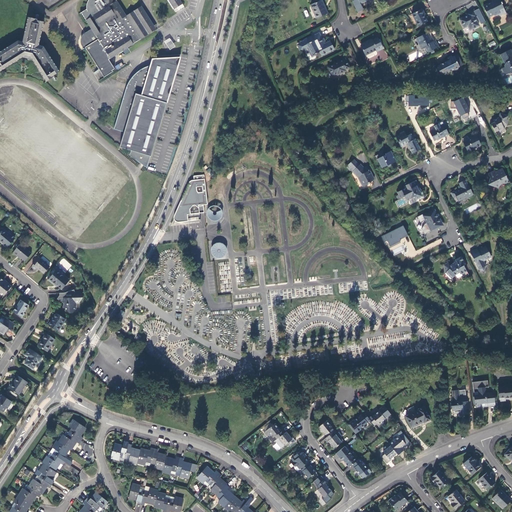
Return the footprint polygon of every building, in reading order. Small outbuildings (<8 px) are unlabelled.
[(89,0),(88,2),(87,4),(87,7),(87,9),(81,13),(91,28),(98,39),(85,47),(97,66),(98,66),(99,68),(99,69),(100,70),(101,71),(103,73),(104,77),(113,72),(112,70),(115,69),(109,59),(141,39),(127,16),(126,16),(116,0),(89,0)] [(168,0),(175,9),(183,4),(180,0),(168,0)] [(321,0),(310,5),(313,10),(314,10),(318,18),(328,13),(321,0)] [(355,0),(352,1),(357,12),(363,9),(360,4),(368,0),(355,0)] [(483,7),(489,18),(494,15),(494,16),(500,13),(499,11),(503,8),(501,4),(502,4),(500,0),(493,0),(491,1),(492,3),(489,5),(489,4),(483,7)] [(142,7),(127,16),(141,39),(156,30),(142,7)] [(422,9),(412,14),(418,26),(427,22),(423,15),(425,14),(422,9)] [(479,9),(474,11),(474,10),(466,14),(467,16),(460,20),(464,29),(468,27),(470,31),(479,26),(475,18),(477,17),(481,25),(485,23),(479,9)] [(18,41),(0,51),(0,70),(1,71),(23,57),(32,59),(46,81),(52,78),(52,77),(60,72),(44,46),(39,45),(44,22),(37,20),(37,19),(28,17),(22,41),(18,41)] [(84,48),(85,47),(98,39),(91,28),(89,30),(86,32),(84,33),(83,35),(81,38),(80,40),(80,42),(81,44),(81,46),(84,48)] [(322,39),(319,33),(300,42),(303,47),(307,45),(308,48),(313,56),(320,52),(321,55),(334,49),(330,41),(326,43),(324,44),(322,39)] [(427,33),(416,38),(422,49),(426,47),(428,52),(438,47),(435,40),(432,42),(427,33)] [(170,50),(175,46),(170,37),(164,41),(170,50)] [(360,46),(365,55),(376,50),(377,51),(383,48),(378,38),(373,40),(372,40),(360,46)] [(303,47),(300,42),(296,45),(300,52),(308,48),(307,45),(303,47)] [(511,53),(510,50),(500,55),(504,64),(505,63),(506,65),(505,65),(505,67),(502,69),(505,75),(511,71),(511,53)] [(441,66),(438,68),(441,74),(444,73),(445,74),(453,70),(455,71),(459,69),(459,67),(463,65),(457,54),(453,57),(449,59),(449,60),(441,65),(441,66)] [(345,59),(328,68),(333,76),(337,74),(338,75),(346,71),(345,70),(349,68),(345,59)] [(99,80),(103,77),(98,69),(94,72),(99,80)] [(425,99),(410,97),(410,104),(425,106),(425,99)] [(471,106),(467,107),(462,98),(454,102),(451,102),(450,109),(456,109),(459,115),(460,114),(464,122),(477,116),(472,106),(471,106)] [(507,117),(500,114),(498,118),(493,120),(494,123),(491,124),(495,133),(498,131),(499,132),(504,130),(503,126),(505,125),(507,121),(506,120),(507,117)] [(117,119),(114,128),(122,131),(125,122),(117,119)] [(444,137),(449,135),(443,124),(439,126),(438,124),(434,126),(435,129),(429,132),(434,141),(437,139),(437,140),(444,137)] [(412,153),(420,149),(415,140),(414,140),(411,134),(406,136),(405,133),(404,133),(400,135),(396,137),(401,147),(407,144),(412,153)] [(480,145),(476,136),(463,142),(468,152),(473,150),(473,149),(480,145)] [(390,164),(396,161),(391,151),(385,154),(385,155),(377,159),(381,168),(386,165),(387,166),(390,164)] [(359,165),(354,159),(346,167),(351,173),(353,171),(359,177),(358,178),(363,186),(370,183),(369,182),(373,180),(371,175),(371,176),(370,174),(370,173),(367,166),(363,168),(359,165)] [(495,170),(487,174),(490,178),(487,185),(498,188),(501,184),(506,184),(508,180),(502,169),(495,171),(495,170)] [(174,215),(173,217),(174,220),(175,221),(178,222),(182,222),(186,221),(186,223),(201,221),(200,213),(204,213),(204,206),(208,205),(205,183),(204,175),(193,176),(194,180),(193,180),(192,180),(190,181),(190,182),(189,182),(176,211),(174,215)] [(461,188),(451,193),(453,198),(456,196),(459,201),(467,196),(468,198),(473,195),(465,180),(459,183),(461,188)] [(415,181),(405,186),(406,188),(397,193),(398,195),(396,196),(398,200),(404,197),(406,201),(407,201),(415,197),(416,199),(418,198),(421,196),(419,191),(416,185),(417,184),(415,181)] [(408,203),(407,201),(406,201),(404,197),(398,200),(395,201),(398,208),(408,203)] [(212,212),(213,212),(208,209),(207,212),(207,215),(208,218),(211,220),(214,221),(217,221),(220,219),(221,216),(222,213),(221,210),(216,212),(217,213),(217,214),(216,214),(216,215),(215,215),(214,216),(214,215),(213,215),(212,214),(212,213),(212,212)] [(423,216),(428,227),(424,229),(426,233),(430,231),(430,232),(442,226),(434,210),(423,216)] [(403,225),(382,235),(385,242),(387,241),(390,246),(401,240),(400,237),(408,234),(403,225)] [(3,229),(0,232),(0,241),(3,244),(7,248),(15,238),(11,234),(10,235),(3,229)] [(212,248),(211,251),(212,254),(214,256),(216,258),(219,258),(222,257),(225,255),(226,252),(226,249),(225,246),(222,244),(219,243),(216,243),(213,245),(212,248)] [(31,253),(20,244),(13,252),(19,258),(20,257),(25,261),(31,253)] [(476,248),(470,252),(474,260),(475,260),(477,264),(476,264),(478,269),(484,271),(485,266),(483,261),(491,257),(486,246),(481,249),(481,250),(478,252),(476,248)] [(460,274),(461,274),(466,271),(463,266),(464,262),(461,257),(455,259),(457,262),(450,266),(449,263),(444,265),(445,273),(451,279),(453,277),(456,275),(460,273),(460,274)] [(40,258),(34,265),(33,264),(32,266),(32,268),(35,270),(37,270),(38,269),(44,274),(50,267),(40,258)] [(67,271),(72,265),(63,258),(58,263),(67,271)] [(52,270),(54,272),(56,270),(63,275),(64,274),(64,275),(66,273),(56,265),(52,270)] [(54,272),(48,280),(54,286),(55,284),(57,286),(62,289),(70,280),(64,275),(64,274),(63,275),(56,270),(54,272)] [(0,278),(0,292),(4,295),(11,287),(7,283),(8,283),(5,280),(4,281),(0,278)] [(75,293),(74,290),(64,293),(59,293),(59,295),(56,299),(57,300),(59,298),(72,298),(75,293)] [(83,297),(83,292),(75,293),(72,298),(59,298),(57,300),(63,303),(63,306),(63,308),(65,308),(66,310),(70,312),(73,313),(76,308),(76,303),(79,303),(83,297)] [(21,300),(13,311),(22,317),(25,314),(23,312),(28,305),(21,300)] [(57,313),(49,325),(58,331),(66,319),(57,313)] [(15,324),(2,316),(0,319),(0,332),(3,335),(5,331),(7,332),(9,329),(11,329),(15,324)] [(46,333),(38,346),(47,352),(55,339),(46,333)] [(42,358),(30,349),(26,355),(22,362),(33,369),(38,362),(39,363),(42,358)] [(27,382),(18,376),(10,388),(19,395),(27,382)] [(487,380),(472,382),(475,407),(487,406),(486,403),(491,403),(490,398),(494,397),(493,392),(486,393),(485,387),(488,386),(487,380)] [(498,387),(499,398),(504,398),(505,398),(511,397),(511,385),(511,386),(505,387),(505,386),(504,386),(498,387)] [(458,389),(451,390),(452,398),(453,398),(453,401),(451,401),(452,405),(451,405),(451,411),(457,410),(458,415),(459,416),(462,416),(463,414),(462,413),(466,413),(466,407),(467,407),(466,396),(465,396),(464,389),(458,390),(458,389)] [(12,402),(1,395),(0,396),(0,410),(3,412),(7,408),(11,403),(12,402)] [(487,406),(495,405),(494,397),(490,398),(491,403),(486,403),(487,406)] [(370,415),(367,418),(369,420),(374,425),(376,423),(377,424),(390,414),(383,405),(378,409),(378,411),(371,416),(370,415)] [(406,416),(411,428),(424,422),(430,419),(424,407),(418,409),(418,410),(406,416)] [(360,428),(369,420),(367,418),(363,413),(354,420),(353,419),(349,422),(349,424),(355,432),(357,432),(361,429),(360,428)] [(72,429),(70,433),(81,441),(83,438),(80,436),(85,428),(74,420),(69,427),(72,429)] [(318,427),(326,437),(334,431),(326,421),(318,427)] [(274,437),(276,439),(284,433),(281,430),(280,431),(274,424),(264,432),(268,437),(270,435),(272,437),(274,437)] [(349,424),(348,425),(355,434),(357,432),(355,432),(349,424)] [(336,434),(334,430),(334,431),(326,437),(323,439),(326,443),(328,442),(333,448),(342,441),(340,438),(338,439),(335,435),(336,434)] [(291,438),(286,431),(284,433),(276,439),(274,440),(281,448),(286,444),(288,446),(295,441),(292,437),(291,438)] [(64,435),(59,443),(69,449),(70,450),(76,442),(79,444),(81,441),(70,433),(67,437),(64,435)] [(399,436),(389,444),(395,452),(405,444),(399,436)] [(120,456),(124,457),(128,444),(128,442),(125,441),(124,447),(122,446),(114,444),(111,457),(119,460),(120,456)] [(64,457),(69,449),(59,443),(58,442),(53,448),(56,450),(53,455),(65,462),(70,466),(72,463),(64,457)] [(128,462),(137,464),(137,462),(140,451),(131,449),(132,445),(128,444),(124,457),(129,458),(128,462)] [(390,459),(396,454),(395,452),(389,444),(385,446),(387,448),(382,452),(384,454),(382,456),(387,463),(391,460),(390,459)] [(146,461),(151,462),(154,449),(151,448),(150,452),(140,450),(140,451),(137,462),(145,465),(146,461)] [(155,467),(163,469),(166,458),(166,456),(157,454),(158,450),(154,449),(151,462),(156,464),(155,467)] [(296,466),(299,469),(300,469),(307,462),(311,460),(307,455),(306,456),(304,457),(302,455),(303,454),(301,451),(291,459),(293,461),(291,463),(294,466),(296,467),(296,466)] [(342,460),(348,467),(351,465),(356,461),(350,454),(349,455),(347,452),(339,458),(341,461),(342,460)] [(63,465),(65,462),(53,455),(50,459),(47,457),(43,464),(44,465),(54,471),(57,468),(60,463),(63,465)] [(180,458),(176,457),(175,460),(166,458),(163,469),(162,471),(175,474),(176,471),(179,458),(180,458)] [(471,474),(481,466),(477,462),(476,462),(471,457),(463,464),(471,474)] [(183,459),(180,458),(179,458),(176,471),(181,472),(180,476),(188,478),(191,465),(182,462),(183,459)] [(367,469),(359,459),(356,461),(351,465),(359,475),(367,469)] [(315,472),(307,462),(300,469),(308,479),(315,472)] [(50,480),(56,472),(54,471),(44,465),(40,472),(43,474),(40,478),(51,486),(53,483),(50,480)] [(206,480),(210,484),(219,474),(217,471),(214,474),(207,468),(198,478),(204,483),(206,480)] [(367,468),(367,469),(359,475),(362,478),(371,473),(367,468)] [(448,481),(439,470),(431,476),(432,477),(430,478),(433,482),(435,481),(440,488),(448,481)] [(494,482),(486,473),(478,479),(486,489),(494,482)] [(212,490),(218,496),(227,486),(219,479),(222,476),(219,474),(210,484),(214,487),(212,490)] [(49,489),(51,486),(40,478),(37,482),(34,481),(29,487),(41,495),(46,486),(49,489)] [(324,480),(316,486),(318,489),(317,490),(320,495),(319,496),(322,499),(331,491),(325,484),(326,483),(324,480)] [(137,503),(140,504),(144,491),(139,490),(140,486),(132,484),(128,497),(138,500),(137,503)] [(219,502),(225,507),(234,497),(227,491),(229,488),(227,486),(218,496),(221,499),(219,502)] [(39,498),(41,495),(29,487),(27,491),(24,489),(19,496),(30,504),(36,496),(39,498)] [(145,501),(154,504),(157,493),(158,491),(150,489),(148,492),(144,491),(140,504),(144,505),(145,501)] [(464,501),(456,490),(448,497),(452,503),(451,504),(454,508),(464,501)] [(510,500),(500,490),(492,498),(502,508),(510,500)] [(87,498),(85,501),(95,509),(99,506),(102,508),(107,502),(97,493),(90,500),(87,498)] [(165,495),(157,493),(154,504),(154,506),(163,508),(162,511),(165,511),(169,500),(164,499),(165,495)] [(396,510),(407,501),(400,493),(394,497),(393,496),(388,501),(396,510)] [(24,511),(25,511),(30,504),(19,496),(15,503),(17,505),(15,510),(18,511),(24,511)] [(232,511),(234,510),(236,511),(238,511),(246,503),(244,501),(241,504),(234,497),(225,507),(230,511),(232,511)] [(174,501),(169,500),(165,511),(169,511),(170,510),(175,511),(179,511),(183,500),(175,498),(174,501)] [(254,501),(251,498),(246,503),(238,511),(250,511),(247,509),(254,501)] [(86,506),(80,511),(93,511),(95,509),(85,501),(83,503),(86,506)]
